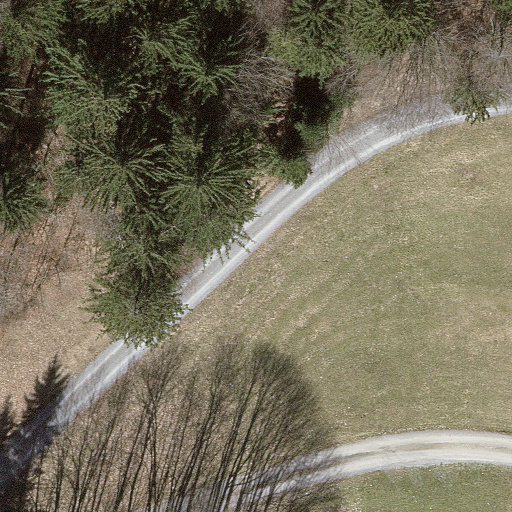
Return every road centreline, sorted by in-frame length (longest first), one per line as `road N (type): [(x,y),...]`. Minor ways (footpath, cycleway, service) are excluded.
road 1 (track): [(0,471),(347,145),(511,97)]
road 2 (track): [(189,511),(366,458),(468,451),(511,457)]
